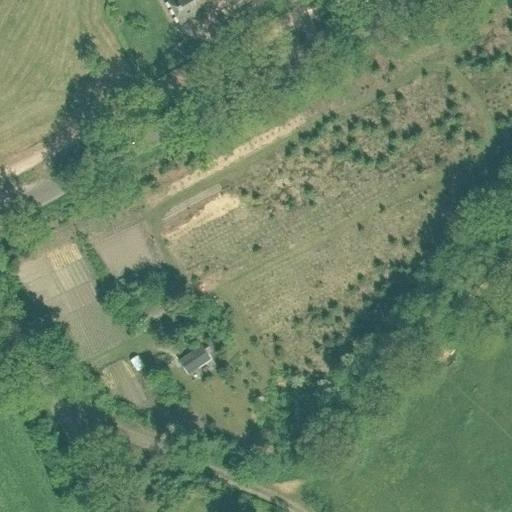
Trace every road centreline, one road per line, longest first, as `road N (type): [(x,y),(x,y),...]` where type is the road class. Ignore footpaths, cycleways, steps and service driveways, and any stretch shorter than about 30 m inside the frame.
road 1 (tertiary): [(0,216),(412,0)]
road 2 (track): [(58,405),(295,511)]
road 3 (residential): [(110,511),(0,304)]
